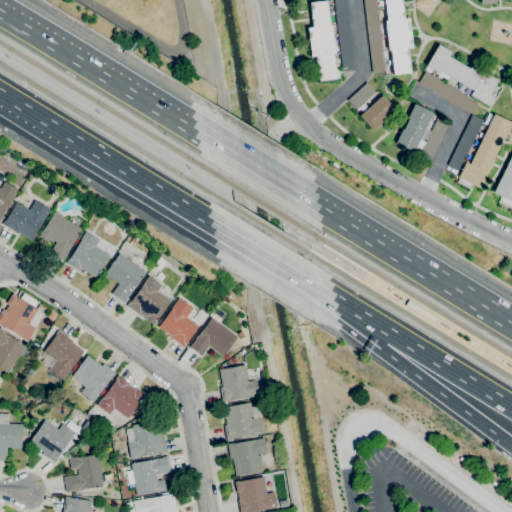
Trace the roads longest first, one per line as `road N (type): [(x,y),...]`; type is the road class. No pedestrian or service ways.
road 1 (residential): [(511,239),(305,124),(283,89),(265,0)]
road 2 (residential): [(0,255),(186,387),(207,511)]
road 3 (motorway): [(224,152),(0,14)]
road 4 (motorway): [(83,144),(239,240)]
road 5 (motorway): [(361,314),(511,407)]
road 6 (motorway): [(381,349),(511,446)]
road 7 (motorway): [(404,263),(291,193)]
